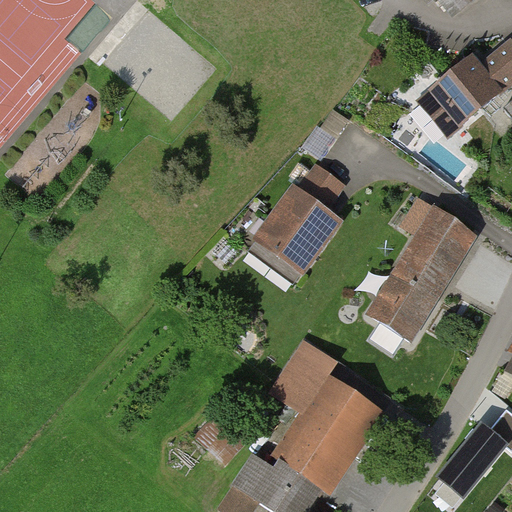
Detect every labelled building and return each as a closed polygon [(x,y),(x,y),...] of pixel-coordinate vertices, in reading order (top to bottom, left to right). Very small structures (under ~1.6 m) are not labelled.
[(0,0),(0,109),(93,3),(88,0),(0,0)] [(428,0),(433,7),(442,0),(447,0),(460,16),(481,0),(428,0)] [(449,136),(511,83),(511,47),(503,36),(422,103),(449,136)] [(511,103),(503,111),(511,121),(511,103)] [(332,107),(307,149),(326,160),(351,117),(332,107)] [(348,187),(318,165),(254,251),(298,284),(342,226),(327,215),(348,187)] [(419,344),(482,236),(437,210),(374,318),(419,344)] [(275,471),(259,460),(223,511),(254,511),(259,506),(266,511),(309,511),(324,491),(333,497),(387,419),(335,384),(345,369),(307,343),(272,395),(310,420),(275,471)]
